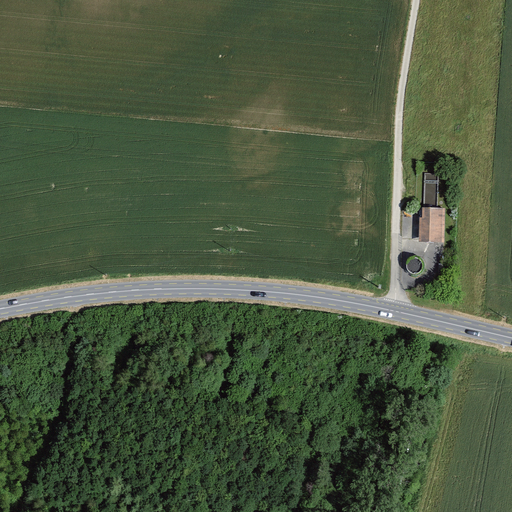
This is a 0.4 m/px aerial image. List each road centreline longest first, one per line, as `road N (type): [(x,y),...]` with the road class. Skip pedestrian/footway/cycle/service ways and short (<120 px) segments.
road 1 (secondary): [(394,311),(235,289),(69,296),(0,309)]
road 2 (residential): [(417,0),(397,122),(394,311)]
road 3 (secondary): [(511,338),(394,311)]
